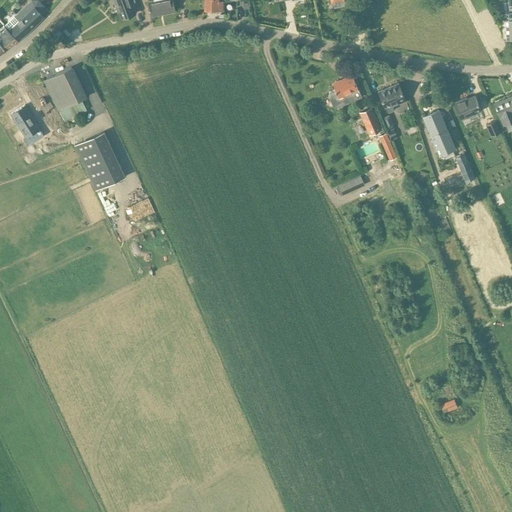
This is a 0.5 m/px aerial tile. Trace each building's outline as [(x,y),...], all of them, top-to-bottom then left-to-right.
[(44,17),(43,16),(49,10),(39,0),(30,0),(5,24),(10,29),(20,40),(44,17)] [(115,0),(122,19),(135,14),(130,0),(115,0)] [(153,0),(154,1),(148,2),(151,17),(175,12),(172,0),(153,0)] [(222,11),(223,2),(218,2),(218,0),(205,0),(205,10),(222,11)] [(508,14),(508,20),(505,20),(507,41),(511,40),(511,0),(508,0),(508,2),(499,3),(500,14),(508,14)] [(10,31),(10,32),(4,26),(0,29),(1,37),(2,37),(4,46),(5,45),(6,44),(9,48),(19,41),(10,31)] [(87,96),(73,66),(44,80),(58,110),(59,110),(64,121),(86,110),(81,99),(87,96)] [(330,92),(329,95),(334,107),(337,108),(357,99),(361,97),(352,75),(333,84),(335,90),(330,92)] [(394,110),(393,107),(406,101),(404,98),(398,83),(378,92),(384,107),(385,107),(388,112),(394,110)] [(454,103),(461,119),(481,110),(475,95),(463,100),(463,99),(454,103)] [(511,96),(494,103),(499,118),(500,118),(503,125),(511,122),(511,96)] [(25,105),(11,114),(26,137),(24,138),(28,145),(43,135),(39,129),(40,128),(25,105)] [(382,129),(372,107),(359,112),(369,135),(382,129)] [(455,148),(439,110),(424,117),(440,155),(455,148)] [(389,115),(384,116),(388,128),(393,126),(389,115)] [(486,125),(491,136),(500,132),(495,121),(486,125)] [(74,145),(95,191),(125,177),(104,131),(74,145)] [(387,153),(394,150),(390,141),(383,144),(387,153)] [(465,178),(475,174),(467,152),(457,155),(465,178)] [(338,184),(341,193),(366,182),(362,173),(338,184)] [(442,404),(446,413),(460,407),(456,398),(442,404)]
